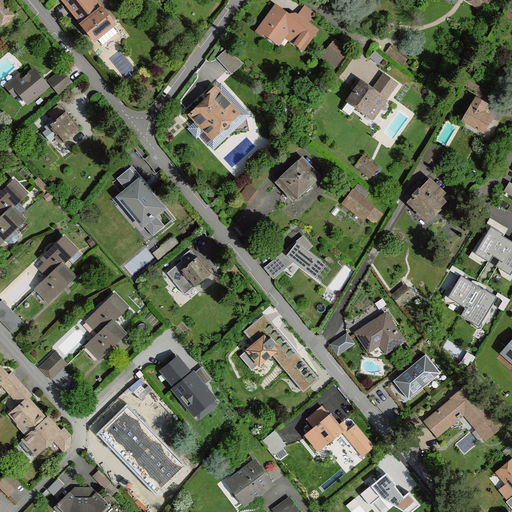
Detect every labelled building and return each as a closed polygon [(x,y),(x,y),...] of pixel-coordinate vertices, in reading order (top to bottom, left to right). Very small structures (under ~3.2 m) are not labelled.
[(0,0),(0,20),(3,24),(15,16),(0,0)] [(113,25),(93,0),(65,0),(96,39),(97,38),(112,26),(113,25)] [(470,0),(470,1),(483,10),(489,0),(470,0)] [(305,6),(298,15),(308,23),(315,13),(305,6)] [(278,7),(266,23),(268,25),(263,32),(278,43),(286,33),(306,48),(318,31),(308,23),(298,15),(295,19),(278,7)] [(118,33),(112,26),(97,38),(103,45),(118,33)] [(344,46),(336,40),(329,49),(336,55),(344,46)] [(409,58),(392,45),(386,52),(404,65),(409,58)] [(235,72),(245,62),(229,47),(219,57),(235,72)] [(381,58),(377,53),(372,57),(376,62),(381,58)] [(17,78),(7,86),(15,95),(19,92),(28,102),(47,86),(34,71),(21,82),(17,78)] [(71,83),(62,72),(51,81),(60,93),(71,83)] [(381,91),(378,95),(386,100),(397,84),(385,75),(376,87),(381,91)] [(480,87),(468,80),(465,85),(477,92),(480,87)] [(362,83),(348,102),(356,108),(364,114),(366,112),(374,118),(386,101),(386,100),(378,95),(362,83)] [(232,107),(216,88),(207,96),(209,98),(192,115),(214,139),(220,134),(242,113),(235,105),(232,107)] [(487,104),(477,99),(465,119),(484,131),(491,118),(482,113),(487,104)] [(356,108),(348,102),(342,110),(350,116),(356,108)] [(50,113),(56,122),(66,114),(60,105),(50,113)] [(54,124),(51,126),(63,141),(64,142),(80,128),(67,113),(66,114),(56,122),(54,124)] [(243,114),(242,113),(220,134),(224,139),(228,136),(234,132),(241,130),(250,131),(246,114),(243,114)] [(61,143),(63,141),(51,126),(54,124),(52,122),(45,127),(48,130),(44,133),(50,141),(56,137),(61,143)] [(431,143),(422,158),(437,167),(443,156),(446,152),(431,143)] [(364,157),(357,166),(370,177),(377,168),(364,157)] [(303,160),(279,182),(294,198),(318,175),(303,160)] [(127,191),(141,180),(130,168),(117,179),(127,191)] [(164,208),(141,180),(127,191),(120,197),(143,225),(145,224),(156,215),(164,208)] [(27,194),(14,181),(0,194),(0,219),(12,208),(18,202),(27,194)] [(432,181),(411,203),(428,219),(444,201),(441,198),(445,193),(432,181)] [(250,198),(258,189),(251,182),(242,191),(250,198)] [(374,207),(353,191),(346,201),(367,216),(374,207)] [(24,208),(18,202),(12,208),(19,214),(24,208)] [(511,212),(496,203),(491,211),(511,223),(511,212)] [(19,214),(12,208),(0,219),(0,244),(5,239),(15,230),(25,220),(21,216),(19,214)] [(166,226),(156,215),(145,224),(154,236),(166,226)] [(511,234),(491,222),(474,251),(511,274),(511,273),(511,234)] [(19,234),(15,230),(5,239),(9,244),(15,244),(19,240),(19,234)] [(312,246),(303,235),(264,268),(273,279),(293,261),(316,278),(326,265),(307,250),(312,246)] [(180,243),(174,236),(162,246),(168,253),(180,243)] [(82,255),(65,237),(43,258),(47,262),(41,267),(50,276),(63,264),(68,259),(73,264),(82,255)] [(187,266),(197,258),(191,250),(180,258),(187,266)] [(211,273),(198,257),(197,258),(187,266),(182,271),(195,286),(211,273)] [(71,273),(63,264),(50,276),(37,288),(49,302),(75,276),(71,273)] [(498,294),(461,273),(447,296),(466,307),(461,315),(480,325),(498,294)] [(411,293),(406,287),(395,296),(401,302),(411,293)] [(127,307),(115,294),(88,321),(100,333),(113,321),(127,307)] [(3,300),(0,302),(0,319),(2,322),(14,311),(3,300)] [(25,322),(14,311),(2,322),(13,334),(25,322)] [(319,378),(265,313),(244,331),(253,342),(246,348),(260,365),(273,354),(304,390),(319,378)] [(404,340),(387,314),(358,334),(370,350),(380,344),(387,339),(393,347),(404,340)] [(113,321),(100,333),(87,345),(100,359),(125,334),(122,330),(113,321)] [(347,334),(331,344),(338,354),(354,344),(347,334)] [(386,352),(393,347),(387,339),(380,344),(386,352)] [(511,340),(499,356),(511,366),(511,340)] [(425,354),(394,380),(408,398),(440,372),(425,354)] [(178,355),(161,368),(174,385),(171,387),(195,416),(217,398),(194,369),(191,371),(178,355)] [(53,379),(64,368),(54,357),(42,368),(53,379)] [(64,391),(75,379),(64,368),(53,379),(64,391)] [(12,373),(7,377),(1,383),(11,394),(22,384),(12,373)] [(32,396),(22,384),(11,394),(21,405),(27,400),(32,396)] [(147,404),(149,403),(157,396),(148,385),(138,393),(147,404)] [(454,399),(427,421),(438,435),(469,410),(476,419),(473,422),(486,439),(503,425),(469,385),(453,398),(454,399)] [(147,404),(138,393),(129,400),(119,409),(128,420),(131,417),(137,423),(145,434),(146,435),(164,421),(156,411),(149,403),(147,404)] [(44,420),(40,415),(42,413),(38,410),(35,410),(27,400),(21,405),(12,413),(30,433),(44,420)] [(160,408),(156,411),(164,421),(170,415),(161,405),(159,407),(160,408)] [(315,428),(330,415),(323,407),(308,420),(315,428)] [(315,428),(307,434),(320,449),(343,430),(340,425),(331,414),(330,415),(315,428)] [(423,425),(414,414),(402,424),(411,435),(423,425)] [(47,418),(44,420),(30,433),(25,438),(30,444),(36,444),(42,450),(54,438),(60,433),(47,418)] [(145,434),(137,423),(130,428),(139,440),(145,434)] [(343,423),(340,425),(343,430),(364,455),(374,447),(356,425),(350,431),(343,423)] [(64,429),(60,433),(54,438),(65,451),(70,446),(71,436),(64,429)] [(286,445),(275,430),(262,441),(273,456),(286,445)] [(30,444),(25,438),(19,443),(32,458),(42,450),(36,444),(30,444)] [(511,495),(511,458),(496,471),(505,482),(498,488),(507,499),(511,495)] [(260,468),(256,462),(229,482),(230,483),(239,496),(245,504),(254,497),(272,484),(260,468)] [(73,475),(67,469),(55,482),(61,488),(73,475)] [(111,482),(99,469),(92,475),(105,488),(111,482)] [(11,472),(4,479),(14,489),(21,482),(11,472)] [(14,489),(4,479),(0,483),(0,485),(9,495),(14,489)] [(239,496),(230,483),(223,487),(233,501),(239,496)] [(75,489),(71,494),(75,498),(83,498),(92,499),(96,494),(92,489),(75,489)] [(83,511),(83,498),(75,498),(71,494),(69,492),(54,508),(58,511),(83,511)] [(92,499),(83,498),(83,511),(108,511),(113,507),(99,494),(98,493),(96,494),(92,499)] [(296,511),(299,510),(291,498),(274,510),(275,511),(296,511)]
